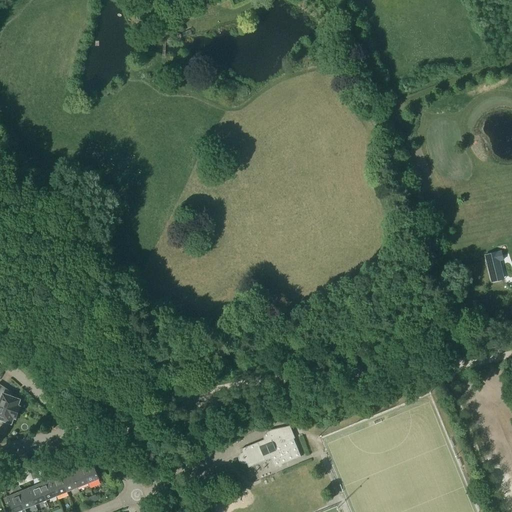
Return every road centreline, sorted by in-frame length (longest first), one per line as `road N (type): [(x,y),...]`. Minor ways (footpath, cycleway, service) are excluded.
road 1 (track): [(93,443),(176,398),(232,385),(511,354)]
road 2 (track): [(443,367),(500,511)]
